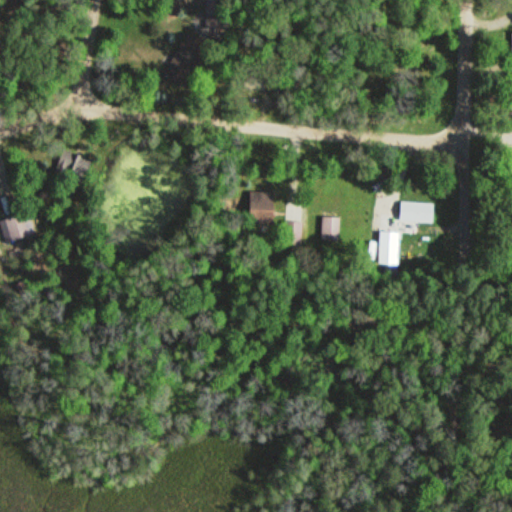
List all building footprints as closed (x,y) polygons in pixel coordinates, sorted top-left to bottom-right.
[(206,0),(206,27),(227,27),(226,0),(206,0)] [(207,42),(184,32),(166,77),(189,87),(207,42)] [(93,159),(64,148),(55,172),(83,183),(93,159)] [(251,223),(274,223),(274,191),(251,191),(251,223)] [(433,222),(434,203),(401,201),(400,220),(433,222)] [(0,219),(7,242),(36,234),(29,211),(0,219)] [(340,216),(322,216),(322,240),(340,240),(340,216)] [(302,220),(285,220),(285,245),(302,245),(302,220)]
